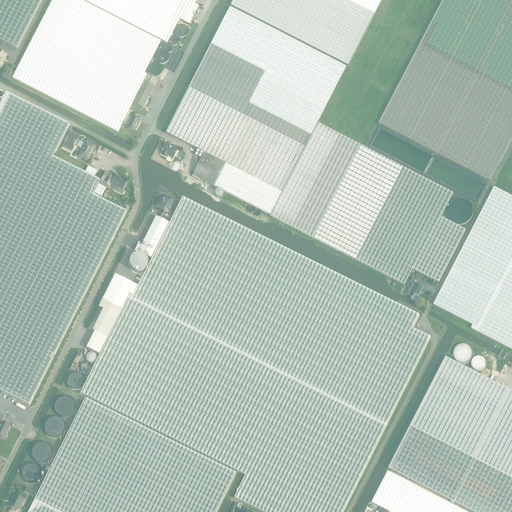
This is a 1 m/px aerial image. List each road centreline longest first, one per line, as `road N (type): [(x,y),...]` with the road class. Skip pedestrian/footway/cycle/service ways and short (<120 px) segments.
road 1 (unclassified): [(0,477),(136,201),(134,155),(213,0)]
road 2 (unclassified): [(347,511),(436,335),(419,324),(511,142)]
